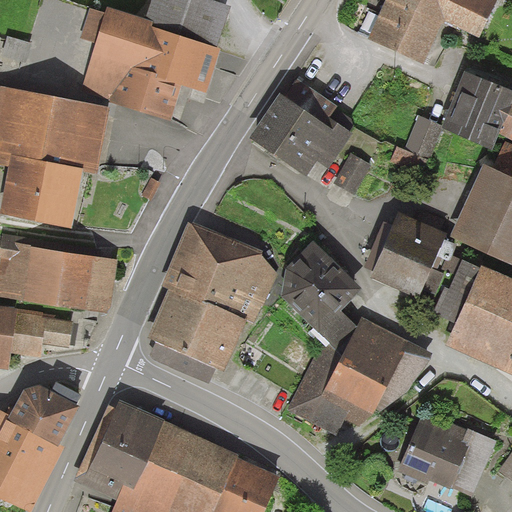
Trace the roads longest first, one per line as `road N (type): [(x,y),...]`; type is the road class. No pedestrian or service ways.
road 1 (tertiary): [(112,359),(178,218),(317,0)]
road 2 (unknown): [(279,57),(350,61),(403,74),(440,94),(464,234)]
road 3 (tertiary): [(350,511),(253,429),(112,359)]
road 4 (tertiary): [(49,511),(104,378)]
